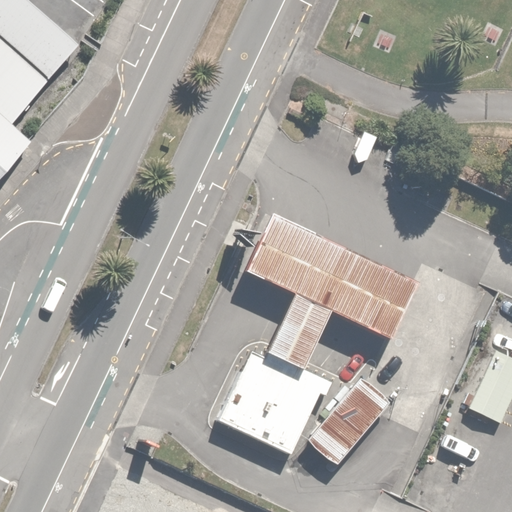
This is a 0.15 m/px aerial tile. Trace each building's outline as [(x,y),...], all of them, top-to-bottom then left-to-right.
[(77,46),(26,0),(0,0),(0,163),(27,134),(10,119),(77,46)] [(288,288),(260,347),(304,368),(332,307),(387,332),(414,275),(269,207),(241,266),(288,288)] [(249,342),(215,415),(293,452),(327,379),(304,368),(260,347),(249,342)] [(511,390),(511,354),(495,346),(468,404),(498,419),(511,390)] [(358,375),(304,434),(330,457),(384,398),(358,375)]
